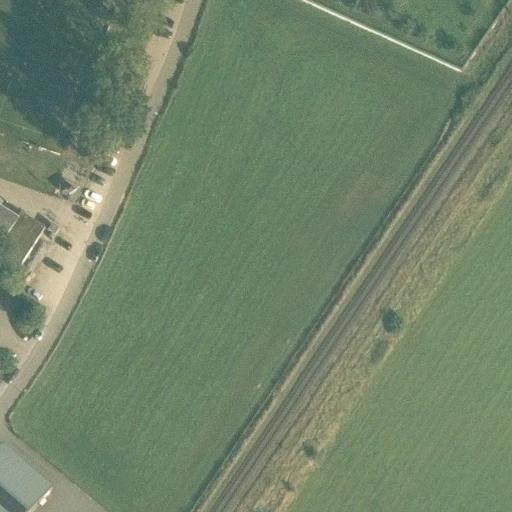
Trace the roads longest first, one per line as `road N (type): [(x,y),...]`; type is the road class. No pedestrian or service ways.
road 1 (residential): [(0,413),(53,325),(112,197)]
road 2 (unclassified): [(112,197),(193,0)]
